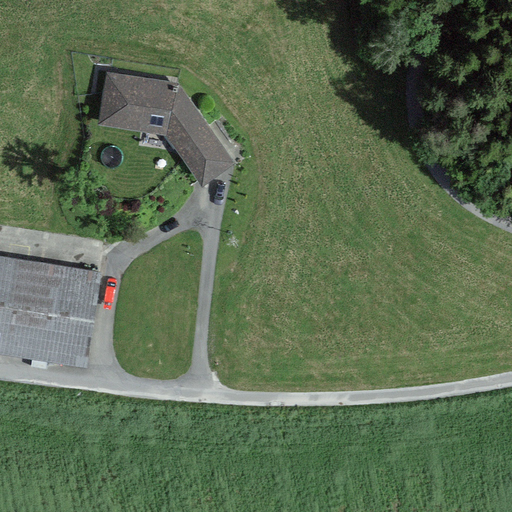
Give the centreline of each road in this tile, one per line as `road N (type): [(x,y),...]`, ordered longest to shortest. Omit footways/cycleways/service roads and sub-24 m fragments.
road 1 (track): [(0,369),(200,396),(309,399),(511,376)]
road 2 (track): [(200,396),(214,208),(117,259),(99,382)]
road 3 (track): [(446,0),(419,54),(429,146),(466,191),(511,221)]
